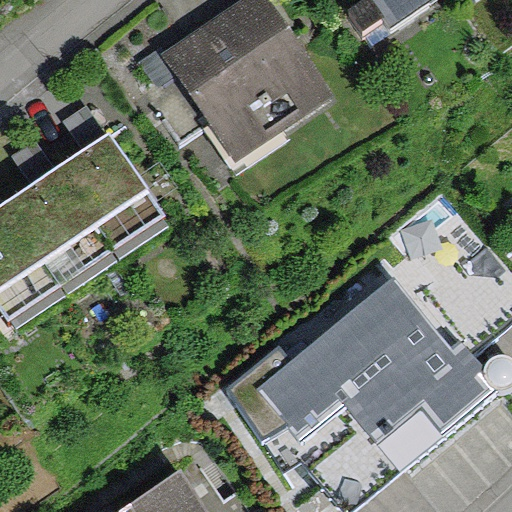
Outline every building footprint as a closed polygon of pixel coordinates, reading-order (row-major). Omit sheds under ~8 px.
[(361,0),(365,6),(348,17),(364,40),(381,29),(387,39),(445,0),(361,0)] [(316,93),(254,1),(171,57),(233,149),(316,93)] [(100,147),(58,176),(114,257),(156,228),(100,147)] [(58,176),(13,207),(69,288),(114,257),(58,176)] [(69,288),(13,207),(0,215),(0,283),(24,318),(69,288)] [(296,354),(299,357),(256,393),(299,445),(342,409),(398,476),(491,399),(389,277),(296,354)] [(202,511),(173,468),(106,511),(202,511)]
